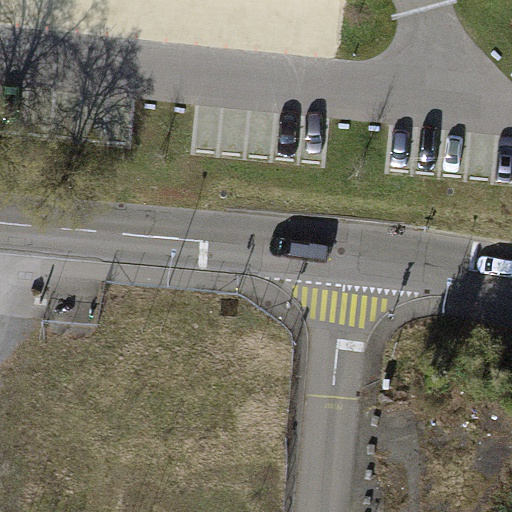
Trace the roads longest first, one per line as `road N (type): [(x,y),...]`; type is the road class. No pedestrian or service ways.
road 1 (unclassified): [(348,253),(0,222)]
road 2 (unclassified): [(323,511),(348,253)]
road 3 (unclassified): [(511,277),(348,253)]
